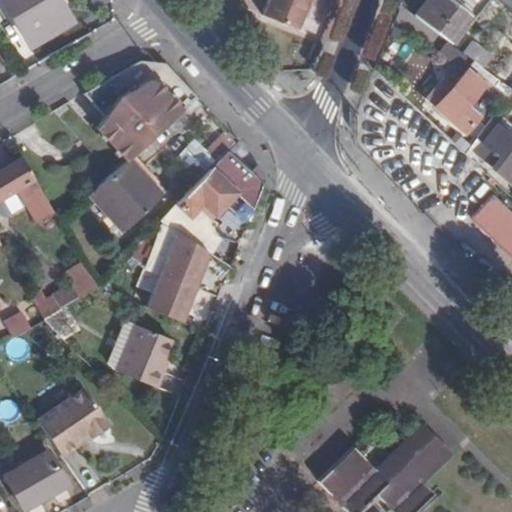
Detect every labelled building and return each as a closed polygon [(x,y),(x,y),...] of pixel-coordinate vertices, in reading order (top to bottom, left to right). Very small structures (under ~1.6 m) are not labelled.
[(3,0),(29,41),(69,19),(58,0),(3,0)] [(269,0),(264,15),(299,29),(310,0),(269,0)] [(425,0),(414,15),(449,42),(469,14),(449,0),(425,0)] [(472,41),(463,52),(473,60),(481,65),(489,54),(472,41)] [(511,90),(511,88),(511,43),(509,41),(505,46),(504,46),(485,69),(511,90)] [(128,158),(195,97),(160,61),(143,59),(81,96),(103,121),(95,130),(124,162),(128,158)] [(502,101),(511,90),(485,69),(481,65),(473,60),(451,86),(435,105),(433,107),(462,132),(473,119),(462,109),(485,85),(502,101)] [(425,97),(435,105),(451,86),(442,76),(425,97)] [(474,139),(465,152),(491,175),(495,170),(510,184),(511,181),(511,138),(496,126),(482,145),(474,139)] [(226,150),(233,142),(224,132),(206,151),(216,161),(226,150)] [(254,210),(264,184),(226,150),(216,161),(209,169),(211,171),(215,167),(223,176),(220,179),(233,192),(254,210)] [(162,194),(128,158),(124,162),(88,195),(123,231),(162,194)] [(54,211),(23,159),(0,172),(0,198),(18,188),(30,208),(37,220),(54,211)] [(209,219),(233,192),(220,179),(223,176),(215,167),(211,171),(209,169),(176,205),(188,216),(196,207),(209,219)] [(30,208),(18,188),(0,198),(0,212),(5,222),(30,208)] [(511,214),(492,196),(471,217),(511,256),(511,214)] [(176,233),(198,246),(212,223),(209,219),(196,207),(188,216),(176,205),(160,221),(176,233)] [(147,307),(178,320),(186,298),(191,300),(202,273),(198,271),(205,250),(198,246),(176,233),(165,261),(169,262),(159,288),(155,286),(147,307)] [(53,297),(47,300),(55,314),(62,310),(98,288),(84,264),(65,274),(71,285),(52,296),(53,297)] [(47,300),(42,291),(31,297),(45,320),(55,314),(47,300)] [(11,339),(30,328),(20,314),(2,324),(11,339)] [(158,387),(164,372),(159,370),(164,358),(171,339),(135,325),(118,371),(158,387)] [(0,357),(4,365),(22,355),(14,342),(0,349),(0,357)] [(159,370),(164,372),(169,360),(164,358),(159,370)] [(37,421),(61,455),(80,441),(77,438),(86,430),(89,434),(91,437),(108,423),(82,387),(37,421)] [(450,450),(422,422),(375,466),(354,445),(318,478),(348,511),(352,511),(376,491),(396,511),(408,511),(432,490),(422,477),(450,450)] [(86,430),(77,438),(80,441),(89,434),(86,430)] [(25,511),(69,486),(47,451),(4,476),(25,511)]
